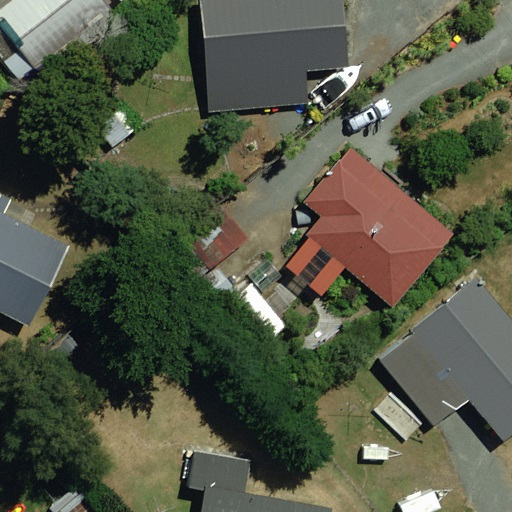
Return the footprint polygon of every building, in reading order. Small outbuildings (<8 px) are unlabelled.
[(0,0),(0,42),(8,50),(57,0),(0,0)] [(324,0),(181,0),(190,109),(333,97),(324,0)] [(93,37),(60,3),(15,45),(48,80),(93,37)] [(122,99),(91,125),(116,155),(147,129),(122,99)] [(440,235),(331,139),(275,203),(299,224),(384,298),(440,235)] [(223,209),(167,245),(209,310),(228,298),(268,342),(291,322),(254,280),(241,293),(220,261),(246,245),(223,209)] [(0,218),(0,309),(16,317),(51,242),(0,218)] [(511,335),(460,271),(355,355),(413,427),(452,395),(485,437),(511,415),(511,335)] [(187,451),(174,511),(314,511),(316,508),(233,491),(239,462),(187,451)] [(28,511),(77,511),(39,465),(9,488),(28,511)]
